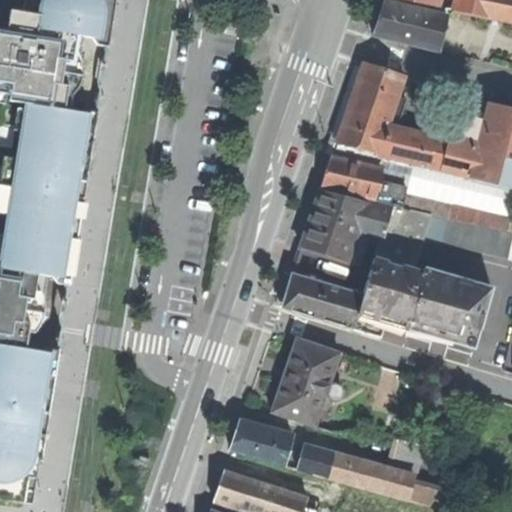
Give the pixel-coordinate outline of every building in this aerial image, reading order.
[(25,0),(21,25),(0,21),(0,498),(23,501),(26,475),(36,477),(39,458),(42,459),(43,454),(41,454),(42,450),(39,449),(41,439),(44,440),(44,435),(48,436),(48,432),(45,432),(46,428),(43,428),(45,418),(47,418),(48,415),(49,415),(49,412),(48,412),(49,408),(47,408),(49,398),(51,398),(51,395),(52,395),(53,391),(52,391),(52,388),(49,387),(51,377),(54,378),(54,374),(55,374),(56,371),(55,371),(55,367),(53,367),(55,357),(57,357),(57,354),(59,354),(60,350),(58,350),(59,346),(55,346),(57,336),(60,336),(61,333),(62,333),(63,330),(57,329),(62,300),(67,300),(68,297),(67,297),(67,293),(66,293),(67,283),(69,283),(69,280),(71,281),(71,277),(70,276),(71,273),(68,273),(69,263),(72,263),(73,260),(74,260),(75,256),(73,256),(74,253),(72,252),(74,243),(75,243),(76,240),(77,240),(78,236),(76,236),(77,233),(75,232),(76,227),(77,223),(79,223),(79,219),(81,219),(81,216),(80,216),(80,212),(77,212),(79,202),(82,202),(83,199),(84,199),(85,196),(83,195),(84,193),(82,192),(83,182),(85,183),(86,179),(87,179),(88,176),(87,176),(87,172),(85,172),(87,162),(89,162),(89,159),(90,159),(91,155),(90,155),(90,151),(88,151),(90,142),(92,142),(93,138),(94,138),(94,135),(93,134),(94,131),(92,130),(93,121),(96,121),(96,118),(97,117),(98,114),(97,114),(97,110),(95,110),(96,100),(99,100),(99,97),(100,97),(101,93),(96,92),(101,63),(106,64),(106,61),(105,61),(106,57),(104,57),(105,52),(105,47),(107,47),(108,44),(109,44),(110,40),(109,40),(109,36),(107,36),(108,30),(109,26),(111,26),(112,23),(113,23),(113,20),(112,19),(113,16),(111,15),(112,6),(114,6),(115,3),(116,3),(116,0),(25,0)] [(511,0),(455,0),(453,11),(506,22),(511,23),(511,0)] [(448,17),(384,1),(379,18),(372,36),(439,52),(448,17)] [(367,65),(361,67),(351,99),(336,144),(454,177),(471,180),(477,156),(489,106),(461,97),(449,150),(386,136),(404,77),(367,65)] [(480,157),(477,156),(471,180),(511,189),(511,111),(492,107),(480,157)] [(382,168),(373,201),(402,208),(404,196),(448,206),(511,221),(511,189),(471,180),(454,177),(336,144),(332,156),(382,168)] [(373,203),(373,201),(382,168),(332,156),(325,176),(320,190),(373,203)] [(421,247),(431,216),(401,210),(388,206),(387,209),(320,192),(309,221),(300,248),(345,264),(357,232),(379,238),(373,259),(414,272),(422,248),(421,247)] [(402,208),(401,210),(431,216),(444,220),(448,206),(404,196),(402,208)] [(511,234),(510,234),(449,220),(443,247),(511,261),(511,234)] [(362,294),(353,331),(380,339),(387,318),(443,335),(475,344),(491,289),(423,269),(421,274),(414,272),(373,259),(362,294)] [(337,326),(353,331),(362,294),(292,274),(286,290),(280,309),(337,326)] [(270,412),(314,427),(339,355),(295,339),(282,378),(270,412)] [(459,390),(440,385),(429,418),(448,424),(459,390)] [(284,467),(293,436),(241,422),(235,437),(230,452),(284,467)] [(388,470),(414,477),(416,477),(425,443),(397,439),(388,470)] [(349,484),(407,501),(412,482),(414,477),(388,470),(303,446),(296,470),(349,484)] [(244,511),(300,511),(302,508),(305,498),(224,471),(220,486),(214,503),(244,511)] [(412,482),(407,501),(435,509),(440,490),(412,482)]
